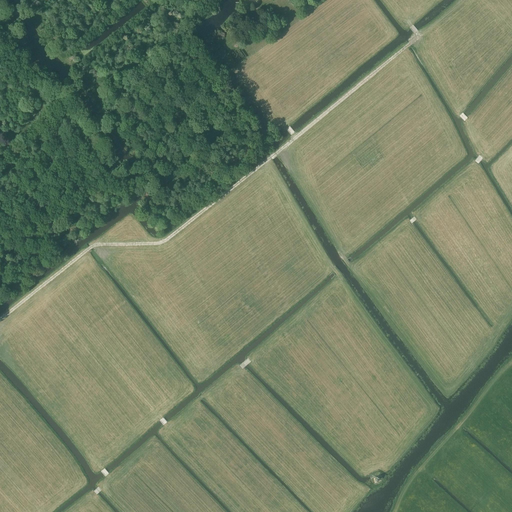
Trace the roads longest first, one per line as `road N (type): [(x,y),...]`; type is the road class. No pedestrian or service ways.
road 1 (track): [(0,321),(91,246),(159,243),(408,44),(418,35),(406,21)]
road 2 (track): [(393,511),(413,476),(511,361)]
